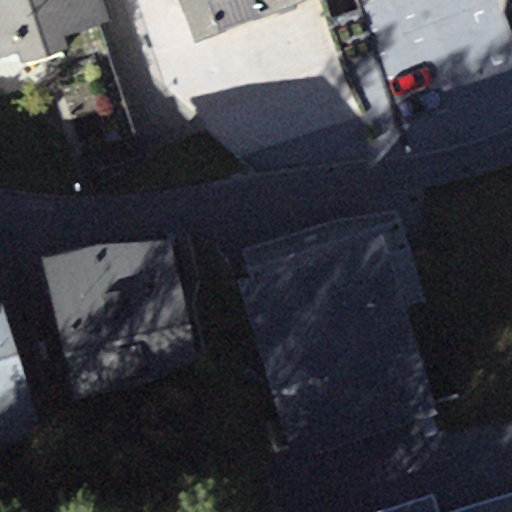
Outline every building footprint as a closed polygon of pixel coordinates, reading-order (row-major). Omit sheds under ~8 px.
[(0,0),(0,58),(111,16),(104,0),(0,0)] [(335,52),(276,75),(298,131),(357,107),(335,52)] [(374,228),(228,270),(289,453),(432,404),(374,228)] [(166,243),(51,272),(83,395),(198,365),(166,243)] [(0,441),(45,425),(0,301),(0,441)]
